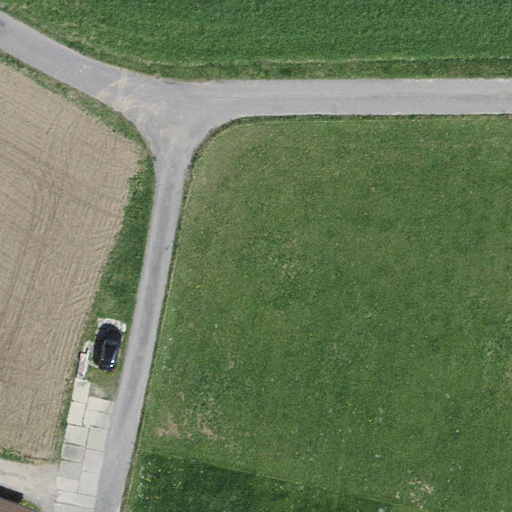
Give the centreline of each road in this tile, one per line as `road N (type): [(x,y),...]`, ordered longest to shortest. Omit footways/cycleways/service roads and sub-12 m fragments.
road 1 (unclassified): [(188,108),(100,511)]
road 2 (unclassified): [(188,108),(511,100)]
road 3 (unclassified): [(0,25),(138,100),(188,108)]
